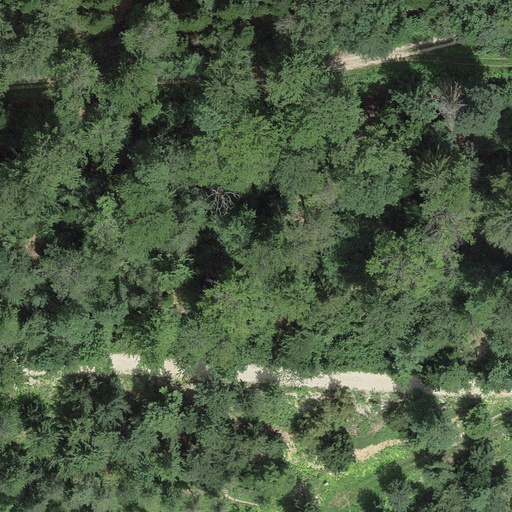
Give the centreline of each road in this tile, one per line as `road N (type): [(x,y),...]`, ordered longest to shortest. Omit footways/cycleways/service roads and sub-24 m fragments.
road 1 (track): [(0,86),(342,62),(511,21)]
road 2 (track): [(0,363),(100,359),(511,389)]
road 3 (track): [(386,53),(511,61)]
